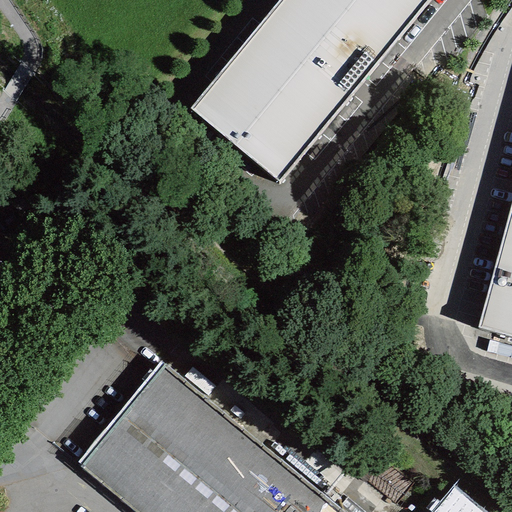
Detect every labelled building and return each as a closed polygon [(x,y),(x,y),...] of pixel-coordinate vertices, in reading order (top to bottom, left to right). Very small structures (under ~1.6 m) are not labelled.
[(280,182),(427,0),(278,0),(190,110),(280,182)] [(511,201),(478,328),(511,337),(511,201)] [(0,260),(0,289),(14,273),(0,260)] [(341,511),(160,362),(77,462),(137,511),(341,511)] [(435,511),(482,511),(453,489),(435,511)]
